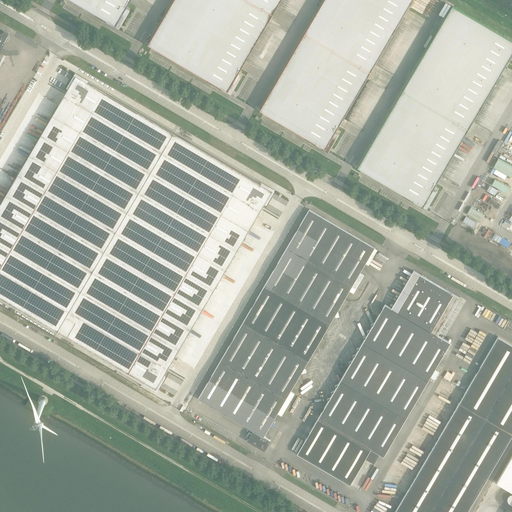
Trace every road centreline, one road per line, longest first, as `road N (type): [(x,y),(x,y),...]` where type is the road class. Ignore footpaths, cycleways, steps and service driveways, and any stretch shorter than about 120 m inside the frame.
road 1 (unclassified): [(0,6),(511,306)]
road 2 (unclassified): [(511,300),(5,0)]
road 3 (unclassified): [(335,511),(0,314)]
road 4 (unclassified): [(0,325),(316,511)]
road 5 (unknown): [(128,104),(221,154),(114,334)]
road 6 (unknown): [(128,104),(56,219),(42,233),(17,237),(0,269)]
road 7 (unknown): [(0,289),(74,339),(87,344),(114,334)]
road 8 (unknown): [(50,130),(27,113),(48,67),(85,79)]
